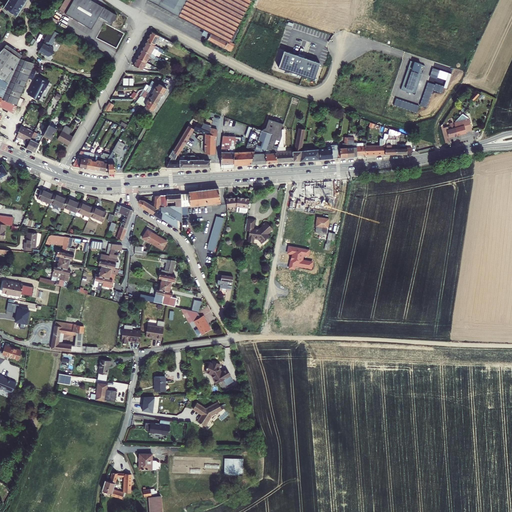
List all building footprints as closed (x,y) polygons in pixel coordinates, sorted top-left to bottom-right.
[(26,0),(9,0),(5,7),(17,14),(26,0)] [(83,0),(65,0),(58,14),(83,29),(91,16),(98,20),(104,24),(109,15),(83,0)] [(149,0),(149,1),(210,34),(207,39),(233,52),(237,44),(232,42),(253,0),(149,0)] [(56,47),(54,46),(62,33),(52,27),(45,38),(47,39),(40,49),(50,55),(55,53),(56,47)] [(151,36),(149,41),(158,46),(162,41),(168,44),(169,41),(153,32),(151,36)] [(149,41),(144,49),(154,54),(156,50),(162,53),(164,50),(158,46),(149,41)] [(5,47),(20,58),(22,55),(7,44),(5,47)] [(4,49),(0,53),(0,77),(8,83),(20,58),(5,47),(4,49)] [(144,49),(139,57),(149,62),(152,58),(157,61),(160,58),(154,54),(144,49)] [(319,63),(284,51),(279,68),(313,80),(319,63)] [(139,57),(135,65),(145,70),(147,66),(152,69),(154,65),(149,62),(139,57)] [(6,90),(2,99),(17,106),(29,76),(33,69),(35,63),(20,58),(8,83),(6,90)] [(410,60),(401,89),(415,94),(424,65),(410,60)] [(217,66),(215,64),(210,62),(207,68),(209,69),(207,70),(211,72),(212,71),(214,71),(217,66)] [(0,87),(6,90),(8,83),(0,77),(0,87)] [(31,88),(32,88),(28,94),(39,100),(42,93),(45,87),(47,87),(49,82),(48,80),(44,78),(42,79),(38,77),(34,84),(33,83),(31,88)] [(150,83),(149,86),(163,94),(166,88),(159,84),(158,85),(155,86),(153,85),(154,83),(152,81),(150,83)] [(146,84),(143,90),(160,100),(163,94),(149,86),(146,84)] [(157,105),(160,100),(143,90),(140,95),(141,96),(157,105)] [(151,115),(157,105),(141,96),(137,101),(139,103),(146,106),(144,110),(151,115)] [(0,115),(0,114),(0,106),(14,112),(17,106),(2,99),(0,103),(0,115)] [(108,101),(105,109),(111,111),(114,103),(108,101)] [(204,115),(194,128),(206,133),(206,153),(216,153),(216,135),(218,135),(218,129),(211,126),(214,119),(204,115)] [(263,129),(254,126),(247,146),(256,149),(256,150),(251,163),(278,162),(277,152),(277,151),(279,145),(275,144),(276,139),(281,140),(283,134),(283,127),(284,122),(270,118),(267,126),(263,129)] [(460,126),(461,134),(476,131),(474,118),(459,121),(460,126)] [(57,128),(49,124),(43,136),(50,140),(57,128)] [(453,136),(461,134),(460,126),(458,126),(458,124),(454,124),(455,127),(448,128),(447,131),(449,141),(454,140),(453,136)] [(34,133),(21,126),(17,136),(29,143),(34,133)] [(57,140),(68,146),(73,137),(69,135),(72,130),(65,126),(57,140)] [(194,128),(189,126),(178,149),(177,151),(180,153),(194,128)] [(297,150),(293,150),(294,161),(301,160),(306,133),(306,128),(300,127),(297,144),(297,150)] [(35,132),(34,133),(29,143),(27,148),(35,152),(39,144),(36,142),(38,139),(39,140),(41,136),(35,132)] [(306,133),(301,160),(317,159),(316,148),(308,149),(311,134),(306,133)] [(350,134),(350,136),(348,143),(349,156),(359,156),(359,155),(359,154),(358,145),(360,137),(358,137),(358,140),(357,140),(356,147),(352,147),(352,142),(351,142),(352,136),(355,137),(354,139),(356,140),(357,135),(350,134)] [(345,147),(340,147),(339,157),(349,156),(348,143),(350,136),(347,135),(346,142),(344,142),(345,147)] [(223,136),(222,163),(235,163),(235,151),(236,136),(223,136)] [(374,144),(373,144),(373,154),(383,153),(386,153),(386,144),(387,144),(388,141),(389,139),(384,138),(383,144),(374,144)] [(392,139),(389,139),(388,141),(387,144),(386,144),(386,153),(398,153),(399,148),(399,146),(396,146),(391,145),(392,139)] [(119,141),(111,154),(109,157),(109,163),(110,172),(116,172),(116,162),(116,158),(113,158),(113,157),(111,157),(113,154),(114,152),(116,153),(117,154),(119,155),(125,144),(119,141)] [(334,147),(321,148),(321,158),(339,157),(340,147),(341,144),(336,144),(336,148),(337,148),(337,149),(334,149),(334,147)] [(373,144),(358,145),(359,154),(369,154),(373,154),(373,144)] [(235,163),(235,164),(251,163),(256,150),(235,151),(235,163)] [(293,150),(277,151),(277,152),(278,162),(294,161),(293,150)] [(78,158),(76,167),(87,168),(90,152),(85,151),(82,151),(78,158)] [(96,153),(90,152),(87,168),(93,169),(95,160),(96,153)] [(97,161),(95,160),(93,169),(100,170),(103,154),(100,153),(99,159),(97,161)] [(104,154),(103,154),(100,170),(108,171),(110,172),(109,163),(106,162),(104,160),(106,154),(104,154)] [(171,160),(167,167),(211,166),(211,165),(211,160),(205,160),(205,159),(197,159),(197,156),(195,155),(186,155),(177,158),(177,159),(170,159),(171,160)] [(1,164),(0,164),(0,223),(5,224),(11,225),(12,217),(0,215),(0,177),(6,173),(3,167),(1,164)] [(332,181),(305,183),(306,198),(333,196),(332,181)] [(42,188),(41,189),(39,195),(38,198),(50,203),(51,202),(54,194),(42,188)] [(219,189),(205,190),(206,205),(220,203),(219,189)] [(189,194),(181,194),(181,206),(181,207),(206,205),(205,190),(193,192),(188,192),(189,194)] [(55,192),(54,194),(51,202),(63,207),(64,205),(67,198),(55,192)] [(181,194),(167,195),(167,201),(169,201),(169,202),(167,202),(167,207),(181,206),(181,194)] [(237,194),(226,195),(226,204),(236,203),(237,203),(239,203),(238,210),(245,211),(247,209),(247,204),(248,195),(237,194)] [(150,204),(150,205),(156,209),(162,212),(161,195),(154,196),(153,204),(150,204)] [(167,195),(161,195),(162,212),(161,219),(177,227),(177,228),(178,220),(182,223),(182,220),(181,207),(181,206),(167,207),(167,202),(169,202),(169,201),(167,201),(167,195)] [(68,196),(67,198),(64,205),(71,208),(70,212),(75,214),(76,211),(77,209),(80,201),(68,196)] [(81,200),(80,201),(77,209),(85,213),(83,216),(88,218),(90,215),(90,213),(94,205),(81,200)] [(94,204),(94,205),(90,213),(103,219),(107,210),(94,204)] [(150,205),(148,204),(145,210),(153,215),(156,209),(150,205)] [(118,212),(121,212),(125,214),(130,216),(133,210),(121,205),(118,212)] [(161,219),(162,212),(156,209),(153,215),(161,219)] [(328,216),(317,213),(314,225),(320,227),(320,228),(325,229),(328,216)] [(124,215),(121,225),(126,227),(130,216),(125,214),(124,215)] [(249,232),(248,238),(254,238),(254,235),(258,235),(262,240),(270,233),(268,231),(269,229),(269,228),(273,225),(266,218),(262,222),(263,223),(259,225),(253,224),(254,216),(247,215),(246,227),(250,227),(249,232)] [(223,219),(216,217),(206,250),(213,252),(223,219)] [(126,227),(121,225),(116,238),(122,240),(126,227)] [(157,235),(147,229),(142,238),(152,244),(157,235)] [(36,233),(27,232),(26,242),(24,242),(23,246),(31,247),(35,248),(36,233)] [(167,241),(157,235),(152,244),(162,250),(167,241)] [(69,237),(65,236),(62,251),(58,250),(57,255),(56,255),(55,260),(58,261),(64,262),(69,237)] [(69,237),(64,262),(69,263),(70,258),(73,259),(74,254),(75,248),(71,247),(73,237),(69,237)] [(103,241),(92,240),(90,246),(102,248),(103,241)] [(310,250),(288,246),(287,253),(292,254),(291,259),(290,259),(288,268),(295,270),(296,266),(312,269),(313,262),(303,259),(304,255),(308,256),(310,250)] [(140,247),(133,247),(133,254),(140,255),(141,251),(139,251),(140,247)] [(109,255),(105,271),(114,273),(118,274),(119,269),(114,268),(117,255),(113,254),(114,249),(111,248),(110,253),(109,255)] [(101,265),(100,270),(105,271),(109,255),(101,253),(100,259),(99,264),(101,265)] [(161,278),(160,283),(165,284),(171,259),(162,258),(161,261),(166,262),(164,270),(162,269),(161,272),(160,272),(159,278),(161,278)] [(171,259),(165,284),(171,285),(172,281),(174,281),(176,276),(172,275),(175,259),(171,259)] [(41,280),(63,286),(64,280),(68,281),(69,274),(70,269),(68,268),(69,263),(64,262),(58,261),(57,266),(54,265),(52,280),(42,277),(41,280)] [(102,286),(103,283),(105,271),(100,270),(98,275),(96,275),(95,280),(94,286),(98,287),(97,289),(101,290),(102,286)] [(112,284),(114,273),(105,271),(103,283),(107,284),(107,283),(112,284)] [(234,276),(223,274),(222,279),(219,279),(218,283),(221,283),(220,293),(227,294),(227,289),(232,290),(234,276)] [(28,286),(0,280),(0,292),(15,295),(15,293),(27,295),(28,286)] [(146,295),(145,298),(162,302),(165,284),(160,283),(159,288),(156,288),(154,297),(146,295)] [(170,291),(171,285),(165,284),(162,302),(168,304),(169,304),(170,300),(172,291),(170,291)] [(204,298),(197,297),(195,310),(199,311),(204,298)] [(27,310),(16,308),(15,313),(13,321),(19,322),(18,328),(23,329),(27,310)] [(203,315),(192,319),(198,334),(207,330),(203,319),(205,319),(203,315)] [(83,326),(62,323),(61,326),(55,326),(51,349),(61,351),(62,344),(58,344),(60,333),(75,335),(74,345),(64,344),(63,351),(71,352),(81,352),(82,345),(83,326)] [(155,338),(162,339),(164,327),(154,325),(154,326),(148,325),(146,336),(153,337),(153,336),(155,336),(155,338)] [(133,342),(140,342),(141,330),(123,328),(122,340),(128,341),(128,339),(133,340),(133,342)] [(3,344),(0,352),(16,358),(19,349),(3,344)] [(112,361),(100,359),(98,373),(108,375),(109,365),(111,366),(112,361)] [(214,361),(212,364),(212,366),(209,364),(208,368),(207,367),(206,369),(207,369),(205,372),(211,374),(213,379),(216,384),(230,376),(227,369),(222,372),(221,370),(220,370),(219,368),(220,364),(214,361)] [(2,375),(0,374),(0,387),(10,391),(14,381),(8,379),(4,377),(2,376),(2,375)] [(166,377),(155,377),(155,391),(166,391),(166,377)] [(108,385),(98,384),(95,400),(106,401),(108,385)] [(142,411),(153,412),(155,398),(144,397),(142,411)] [(206,406),(197,400),(192,407),(201,412),(197,419),(204,424),(205,421),(204,420),(210,414),(219,408),(214,400),(206,406)] [(154,424),(144,422),(143,428),(144,429),(144,430),(145,431),(146,431),(153,432),(153,434),(160,435),(161,434),(167,434),(168,426),(158,425),(158,423),(154,423),(154,424)] [(154,454),(142,454),(141,470),(154,470),(154,454)] [(224,457),(224,474),(243,474),(243,458),(224,457)] [(112,493),(111,496),(122,499),(124,492),(131,493),(132,475),(111,473),(109,481),(105,480),(102,491),(112,493)] [(149,487),(141,488),(143,498),(147,497),(150,497),(149,487)] [(161,511),(160,496),(150,497),(147,497),(148,511),(161,511)]
